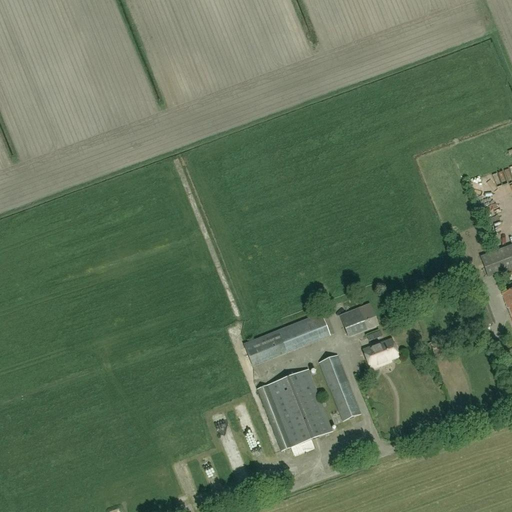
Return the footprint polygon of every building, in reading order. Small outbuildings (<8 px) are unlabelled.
[(487,276),(511,267),(511,245),(481,257),(487,276)] [(511,290),(502,294),(507,309),(507,308),(511,321),(511,290)] [(494,322),(483,291),(474,294),(485,326),(494,322)] [(369,307),(339,318),(346,337),(377,326),(369,307)] [(334,335),(325,312),(320,314),(329,337),(334,335)] [(393,347),(391,341),(362,352),(369,372),(382,367),(381,364),(397,358),(396,355),(397,353),(395,348),(393,347)] [(337,356),(319,363),(342,422),(360,415),(337,356)] [(307,371),(257,391),(281,452),(331,432),(307,371)] [(226,422),(219,426),(228,445),(235,441),(226,422)] [(197,427),(192,430),(201,449),(206,447),(197,427)] [(298,459),(319,451),(315,441),(294,449),(298,459)]
